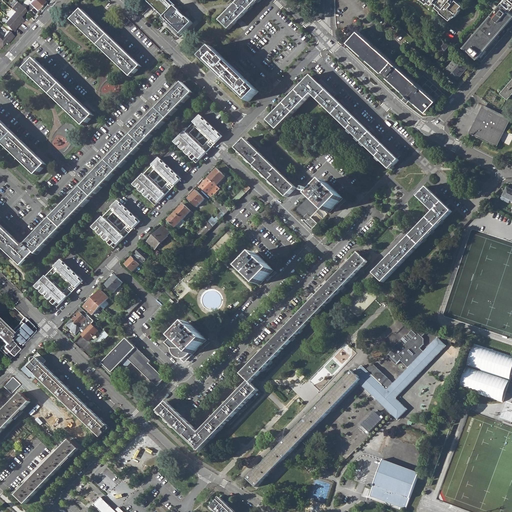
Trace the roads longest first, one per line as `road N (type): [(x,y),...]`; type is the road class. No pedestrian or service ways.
road 1 (residential): [(183,375),(314,242),(219,151)]
road 2 (residential): [(39,207),(179,60)]
road 3 (residential): [(112,263),(219,151)]
road 4 (residential): [(183,375),(138,331),(152,302),(112,263)]
road 5 (residential): [(325,37),(432,133)]
road 6 (residential): [(408,145),(313,54)]
road 7 (residential): [(49,511),(140,418)]
road 8 (residential): [(140,418),(48,329)]
road 9 (residential): [(432,133),(511,38)]
road 10 (residential): [(284,0),(239,47),(279,88)]
